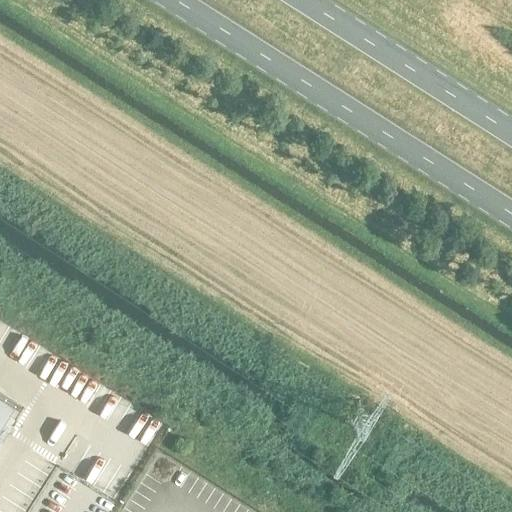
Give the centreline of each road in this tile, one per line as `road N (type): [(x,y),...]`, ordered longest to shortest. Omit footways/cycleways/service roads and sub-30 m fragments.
road 1 (primary): [(173,0),(511,213)]
road 2 (primary): [(511,131),(306,0)]
